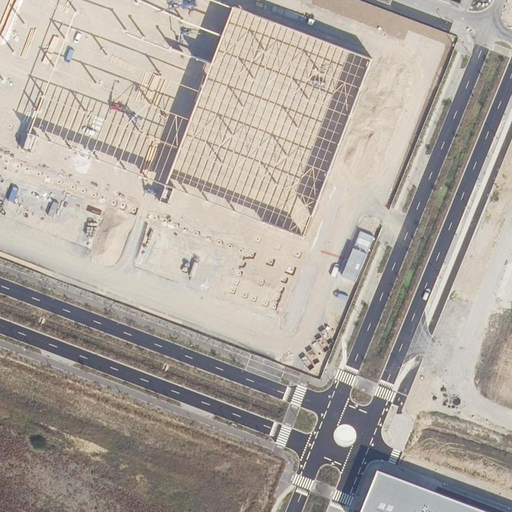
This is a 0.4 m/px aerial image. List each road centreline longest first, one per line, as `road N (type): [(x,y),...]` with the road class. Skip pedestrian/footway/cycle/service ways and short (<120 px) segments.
road 1 (unclassified): [(490,26),(336,411)]
road 2 (unclassified): [(370,425),(511,81)]
road 3 (unclassified): [(336,411),(0,284)]
road 4 (unclassified): [(0,325),(320,449)]
